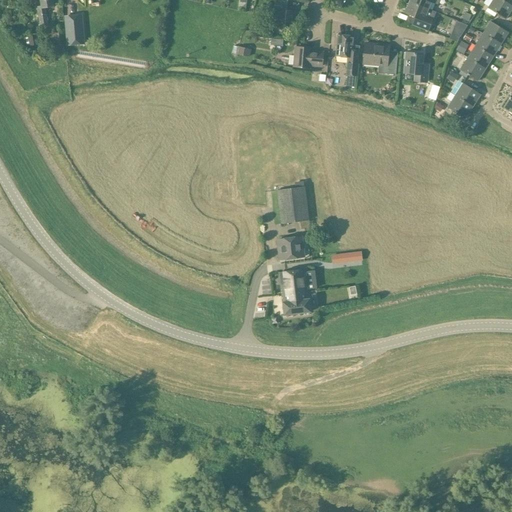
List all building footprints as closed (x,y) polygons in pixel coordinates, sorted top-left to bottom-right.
[(39,0),(41,6),(36,7),(39,26),(47,24),(44,8),(54,7),(52,0),(39,0)] [(409,0),(410,1),(428,8),(430,3),(431,2),(437,4),(439,0),(409,0)] [(505,19),(511,8),(511,6),(501,0),(492,0),(488,8),(505,19)] [(428,8),(410,1),(408,4),(405,13),(418,18),(415,25),(428,31),(433,18),(436,12),(427,9),(428,8)] [(298,11),(295,11),(287,10),(287,7),(275,5),(273,25),(285,26),(285,22),(294,23),(297,23),(298,11)] [(463,19),(469,21),(471,15),(465,13),(463,19)] [(68,16),(65,16),(68,44),(84,43),(81,15),(79,15),(68,16)] [(483,34),(500,45),(508,33),(490,22),(483,34)] [(62,25),(55,25),(57,57),(64,57),(62,25)] [(493,57),(500,45),(483,34),(475,46),(493,57)] [(338,36),(336,56),(348,57),(347,63),(346,74),(347,75),(346,86),(355,86),(356,75),(358,64),(359,52),(353,50),(354,37),(349,36),(338,36)] [(467,44),(461,41),(456,50),(462,53),(467,44)] [(363,64),(384,66),(383,74),(396,75),(397,61),(387,60),(389,46),(365,43),(363,64)] [(251,49),(238,46),(236,54),(249,57),(251,49)] [(468,57),(467,58),(485,69),(486,69),(493,57),(475,46),(471,52),(468,57)] [(322,67),(323,52),(311,51),(311,49),(296,47),(294,66),(309,68),(309,66),(322,67)] [(428,83),(429,65),(422,64),(423,54),(406,53),(404,73),(414,74),(413,82),(428,83)] [(477,81),(485,69),(467,58),(460,70),(477,81)] [(451,72),(447,78),(453,82),(457,75),(451,72)] [(455,95),(473,107),(480,95),(463,83),(455,95)] [(436,101),(440,88),(432,85),(428,98),(436,101)] [(511,93),(503,107),(511,112),(511,93)] [(465,119),(473,107),(455,95),(447,108),(465,119)] [(281,224),(309,220),(305,187),(276,190),(281,224)] [(280,260),(296,258),(304,257),(301,237),(278,240),(280,260)] [(341,254),(338,255),(339,264),(362,261),(362,259),(361,252),(341,254)] [(284,315),(310,312),(309,299),(308,291),(306,270),(279,274),(281,294),(282,302),(284,315)]
